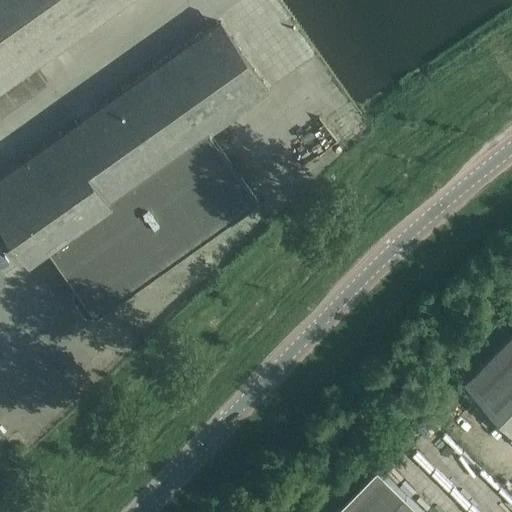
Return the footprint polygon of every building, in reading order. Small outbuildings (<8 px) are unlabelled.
[(0,0),(0,89),(125,0),(0,0)] [(219,20),(0,174),(0,222),(27,261),(45,248),(75,290),(74,298),(85,314),(93,315),(94,316),(257,200),(209,132),(207,133),(268,89),(219,20)] [(511,334),(465,383),(511,429),(511,334)] [(411,465),(436,481),(448,463),(423,447),(411,465)] [(423,511),(378,468),(334,511),(423,511)] [(405,489),(426,511),(441,496),(420,475),(405,489)]
